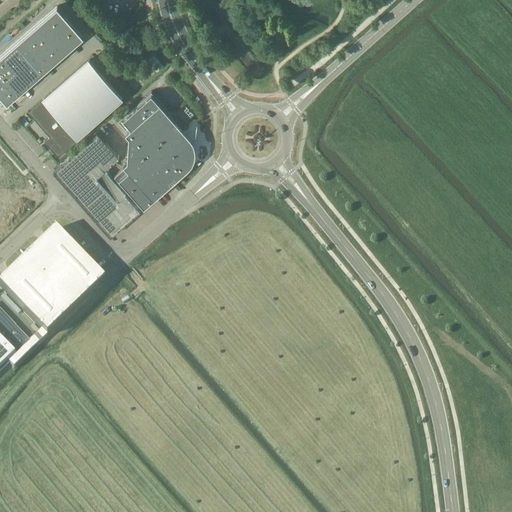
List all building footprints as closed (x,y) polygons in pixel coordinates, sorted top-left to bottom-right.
[(57,6),(44,17),(71,47),(84,36),(57,6)] [(44,17),(32,28),(58,58),(71,47),(44,17)] [(32,28),(19,39),(45,69),(58,58),(32,28)] [(19,39),(6,50),(33,80),(45,69),(19,39)] [(0,55),(0,94),(7,103),(33,80),(6,50),(0,55)] [(164,65),(153,53),(146,59),(157,71),(164,65)] [(50,136),(44,140),(58,156),(103,117),(101,114),(120,97),(123,100),(131,93),(101,59),(95,64),(90,58),(29,112),(50,136)] [(169,115),(171,113),(151,90),(118,120),(127,130),(125,132),(129,136),(127,160),(123,164),(125,166),(114,175),(143,209),(166,188),(164,186),(186,166),(188,165),(189,163),(190,162),(191,160),(192,156),(193,154),(193,152),(193,150),(193,148),(192,146),(192,144),(191,143),(190,141),(189,139),(188,137),(169,115)] [(53,170),(110,235),(140,209),(104,169),(119,156),(97,131),(53,170)] [(0,289),(46,338),(104,282),(54,230),(52,232),(53,233),(35,251),(38,253),(31,259),(29,257),(23,262),(26,265),(20,271),(17,268),(0,284),(0,289)] [(0,369),(15,356),(16,357),(31,343),(0,310),(0,369)]
